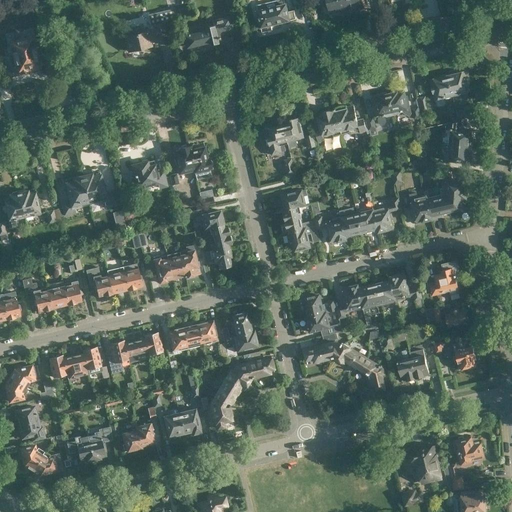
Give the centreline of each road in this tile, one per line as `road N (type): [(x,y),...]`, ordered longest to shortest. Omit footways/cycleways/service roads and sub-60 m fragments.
road 1 (tertiary): [(226,89),(509,21)]
road 2 (residential): [(0,350),(272,288)]
road 3 (tertiary): [(0,144),(226,89)]
road 4 (residential): [(272,288),(491,235)]
road 5 (residential): [(491,235),(509,21)]
road 6 (residential): [(511,393),(309,438)]
road 7 (residential): [(272,288),(226,89)]
road 8 (residential): [(309,438),(272,288)]
road 9 (residential): [(238,456),(103,489)]
